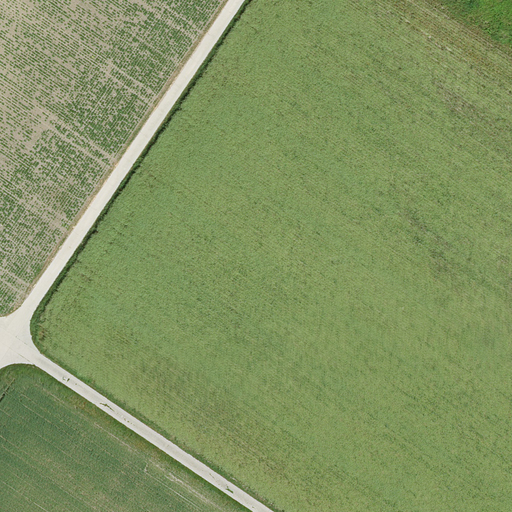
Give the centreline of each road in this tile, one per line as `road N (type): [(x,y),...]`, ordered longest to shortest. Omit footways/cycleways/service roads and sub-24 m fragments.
road 1 (track): [(238,0),(0,356)]
road 2 (track): [(0,332),(265,511)]
